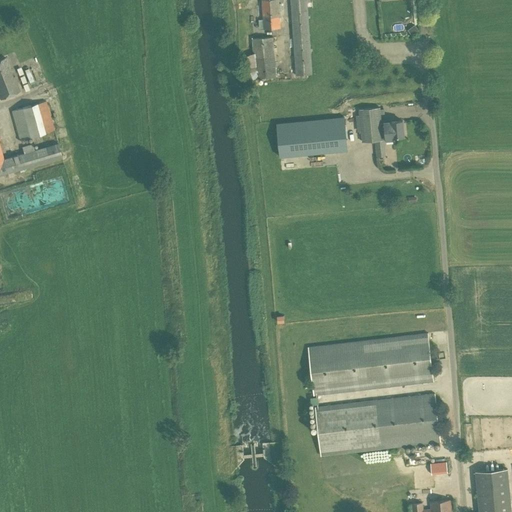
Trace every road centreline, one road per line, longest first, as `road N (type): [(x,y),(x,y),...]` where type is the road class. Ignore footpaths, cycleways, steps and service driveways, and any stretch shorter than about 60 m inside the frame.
road 1 (track): [(285,511),(260,218),(230,0)]
road 2 (unclassified): [(465,511),(431,99)]
